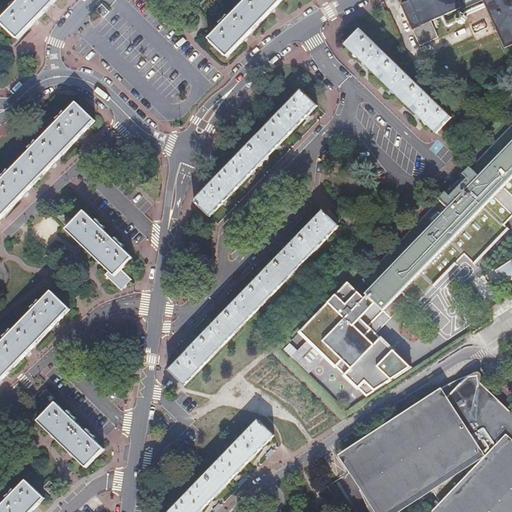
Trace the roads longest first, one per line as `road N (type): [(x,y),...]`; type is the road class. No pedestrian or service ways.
road 1 (residential): [(511,387),(477,355),(454,362),(270,479)]
road 2 (residential): [(182,151),(226,92),(352,0)]
road 3 (residential): [(129,122),(9,231)]
road 4 (unclassified): [(157,305),(182,151)]
road 5 (residential): [(157,305),(99,312),(49,357)]
road 6 (unclassified): [(138,426),(157,305)]
